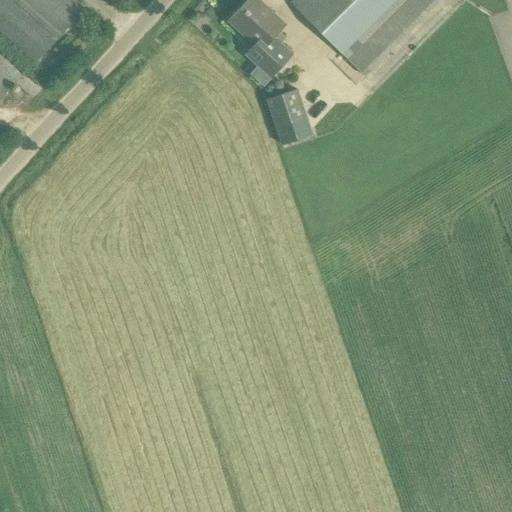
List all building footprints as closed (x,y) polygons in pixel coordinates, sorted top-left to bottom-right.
[(75,0),(0,0),(0,31),(35,63),(85,8),(75,0)] [(259,0),(246,0),(228,19),(255,45),(247,53),(272,76),(292,53),(280,42),(286,36),(279,30),(285,24),(259,0)] [(289,0),(288,1),(340,53),(364,78),(442,0),(289,0)] [(0,54),(0,99),(23,75),(0,54)] [(299,90),(268,100),(281,144),(312,135),(299,90)]
